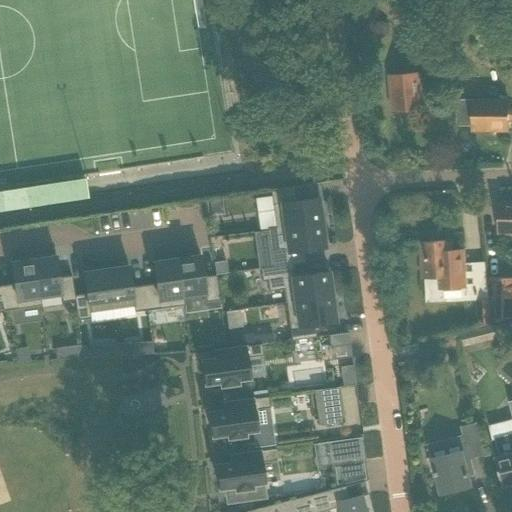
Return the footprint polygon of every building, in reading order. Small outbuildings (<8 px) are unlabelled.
[(416,21),(409,33),(426,43),(433,31),(416,21)] [(446,54),(454,39),(446,35),(438,50),(446,54)] [(462,44),(454,39),(446,54),(453,58),(462,44)] [(423,109),(421,89),(420,73),(389,76),(392,112),(423,109)] [(511,120),(511,108),(508,108),(508,99),(472,99),(472,102),(460,101),(460,104),(460,120),(462,122),(472,122),(472,131),(508,131),(508,120),(511,120)] [(0,208),(87,198),(85,176),(0,186),(0,208)] [(319,208),(318,197),(297,200),(295,186),(294,186),(270,189),(270,190),(275,228),(321,222),(321,220),(324,219),(322,207),(319,208)] [(511,203),(499,203),(498,223),(498,235),(511,235),(511,203)] [(322,225),(321,222),(275,228),(267,229),(272,267),(292,264),(305,262),(303,250),(325,247),(323,237),(326,236),(324,224),(322,225)] [(451,241),(420,242),(422,278),(425,278),(426,303),(439,302),(438,289),(466,288),(464,250),(451,251),(451,241)] [(219,300),(215,275),(203,277),(200,255),(189,257),(189,254),(188,254),(175,256),(181,297),(182,296),(205,293),(206,301),(219,300)] [(74,295),(71,276),(58,277),(55,256),(45,257),(44,255),(33,257),(38,297),(39,297),(60,294),(62,302),(74,300),(74,295)] [(181,297),(175,256),(163,258),(163,261),(153,262),(156,284),(143,285),(147,310),(184,305),(182,296),(181,297)] [(38,297),(33,257),(21,258),(21,261),(11,262),(14,284),(0,285),(0,290),(5,310),(10,309),(29,307),(34,306),(40,305),(41,305),(39,297),(38,297)] [(213,262),(215,275),(227,273),(225,260),(213,262)] [(332,296),(328,272),(294,276),(292,264),(272,267),(260,268),(262,281),(267,281),(268,291),(284,289),(286,303),(332,296)] [(147,310),(143,285),(131,287),(128,266),(117,267),(117,265),(105,266),(111,307),(133,304),(134,312),(147,310)] [(111,307),(105,266),(93,268),(94,271),(83,272),(86,294),(74,295),(74,300),(77,320),(90,318),(89,310),(111,307)] [(511,277),(489,277),(492,299),(492,304),(493,306),(497,322),(497,323),(511,319),(511,277)] [(486,286),(477,286),(478,300),(488,299),(486,286)] [(332,299),(332,296),(286,303),(291,340),(315,337),(314,324),(335,321),(334,311),(336,310),(335,299),(332,299)] [(488,299),(478,300),(479,328),(497,323),(497,322),(493,306),(492,304),(492,299),(488,299)] [(238,310),(226,312),(228,329),(240,327),(238,310)] [(463,347),(497,338),(494,326),(460,334),(463,347)] [(332,358),(352,355),(347,330),(327,333),(332,358)] [(272,333),(252,336),(253,345),(261,344),(273,343),(272,333)] [(232,337),(233,348),(253,345),(252,336),(252,334),(232,337)] [(444,337),(439,338),(420,343),(423,355),(447,349),(444,337)] [(152,353),(151,341),(132,343),(133,355),(144,354),(152,353)] [(246,357),(262,355),(261,344),(253,345),(233,348),(226,349),(221,350),(214,351),(215,358),(201,360),(204,384),(220,382),(220,386),(238,384),(237,380),(249,378),(246,357)] [(81,345),(70,346),(70,359),(82,358),(81,346),(81,345)] [(103,356),(102,345),(81,346),(82,358),(94,357),(103,356)] [(355,385),(353,365),(339,367),(342,387),(355,385)] [(313,390),(318,426),(344,422),(339,387),(313,390)] [(256,431),(254,412),(254,410),(269,407),(268,397),(222,403),(223,410),(208,412),(212,437),(227,435),(228,439),(245,436),(244,432),(256,431)] [(474,470),(471,459),(484,455),(475,422),(462,426),(465,436),(445,440),(449,455),(432,459),(441,494),(445,493),(446,496),(458,493),(457,490),(471,486),(467,472),(474,470)] [(511,436),(497,440),(497,441),(492,442),(496,458),(495,458),(503,487),(511,484),(511,436)] [(363,459),(360,437),(317,443),(320,465),(336,463),(363,459)] [(230,462),(215,464),(219,489),(225,488),(227,503),(266,497),(264,483),(261,462),(276,460),(277,460),(275,449),(229,455),(230,462)] [(365,511),(361,495),(348,499),(344,486),(289,500),(292,511),(365,511)] [(292,511),(289,500),(268,506),(244,511),(292,511)]
